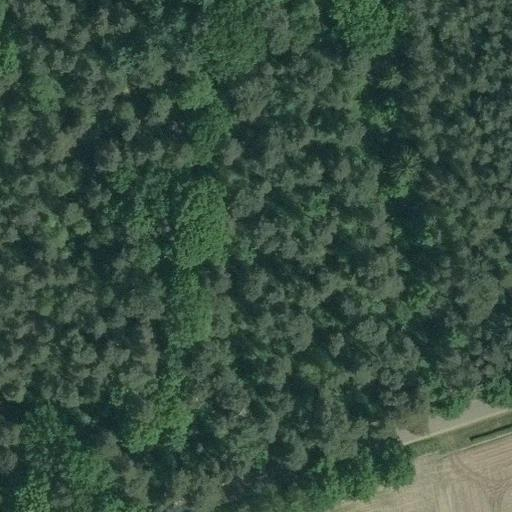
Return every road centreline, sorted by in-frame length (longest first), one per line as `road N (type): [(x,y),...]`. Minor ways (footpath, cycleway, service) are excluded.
road 1 (track): [(134,511),(203,0)]
road 2 (unclassified): [(176,511),(511,399)]
